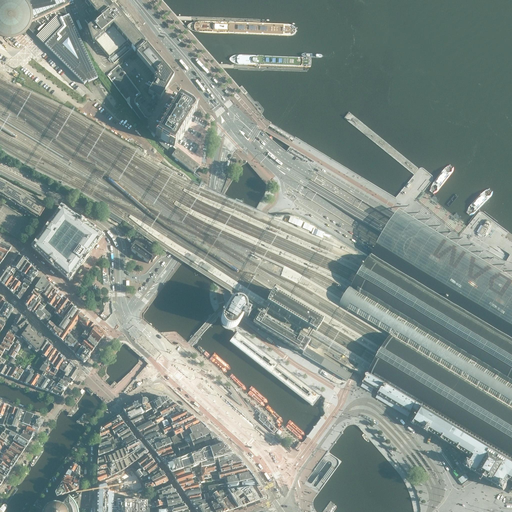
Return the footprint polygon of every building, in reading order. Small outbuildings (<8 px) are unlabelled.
[(5,35),(6,36),(6,37),(7,38),(8,38),(9,38),(10,38),(11,37),(11,36),(13,36),(16,35),(18,34),(20,33),(21,32),(22,31),(23,30),(24,29),(26,27),(41,42),(93,94),(84,74),(86,73),(87,74),(94,70),(82,45),(68,16),(67,17),(63,8),(69,6),(66,0),(0,0),(0,1),(2,3),(0,4),(0,32),(1,34),(2,34),(3,35),(5,35)] [(141,39),(123,18),(123,17),(121,19),(116,14),(114,16),(100,0),(83,0),(85,2),(89,7),(85,11),(90,16),(85,21),(89,27),(87,29),(88,33),(88,34),(89,34),(92,44),(95,42),(114,64),(131,49),(133,50),(134,52),(144,43),(143,41),(141,39)] [(173,77),(146,45),(145,46),(144,44),(145,43),(144,43),(134,52),(135,51),(137,53),(136,54),(155,76),(154,77),(154,78),(154,79),(154,80),(155,80),(155,81),(148,93),(153,96),(152,98),(152,99),(152,100),(153,100),(154,100),(155,100),(156,98),(159,100),(173,77)] [(131,97),(135,103),(134,101),(135,100),(136,98),(140,95),(124,73),(119,66),(106,76),(126,101),(131,97)] [(184,130),(197,107),(178,96),(160,127),(179,138),(182,133),(183,133),(184,133),(184,132),(185,132),(185,131),(184,130)] [(135,103),(131,97),(126,101),(132,109),(136,105),(135,103)] [(174,146),(179,138),(160,127),(155,135),(154,137),(161,144),(163,147),(170,152),(169,153),(172,155),(172,156),(176,150),(173,148),(173,146),(174,147),(174,146)] [(199,167),(177,149),(176,150),(172,156),(172,155),(171,156),(193,173),(194,174),(198,168),(199,167)] [(0,194),(2,195),(3,196),(3,195),(7,199),(8,199),(14,202),(20,192),(12,188),(7,185),(0,180),(0,194)] [(26,210),(32,200),(26,196),(20,192),(14,202),(19,206),(20,207),(20,206),(26,209),(26,210)] [(39,218),(45,209),(38,204),(32,200),(26,210),(31,214),(39,218)] [(69,281),(75,273),(80,265),(81,266),(83,263),(89,256),(88,255),(91,252),(90,252),(96,244),(96,245),(102,237),(87,226),(87,225),(83,223),(84,222),(83,221),(82,222),(81,221),(82,220),(80,219),(80,220),(76,217),(76,218),(61,207),(55,214),(56,215),(51,222),(50,221),(42,232),(43,233),(37,240),(37,239),(31,247),(45,259),(45,260),(55,269),(56,269),(69,281)] [(122,221),(109,213),(108,216),(120,224),(122,221)] [(511,285),(503,280),(441,243),(393,215),(369,253),(368,256),(347,287),(336,303),(390,335),(373,365),(368,374),(366,377),(363,382),(362,383),(363,383),(368,386),(373,389),(374,389),(375,390),(376,390),(379,392),(378,394),(390,401),(393,403),(395,405),(398,406),(401,408),(403,409),(410,413),(412,411),(416,413),(410,422),(415,425),(423,430),(424,430),(423,430),(425,431),(427,432),(426,432),(428,433),(429,432),(433,434),(433,435),(439,438),(438,438),(440,439),(441,439),(441,440),(442,441),(442,440),(444,441),(444,442),(445,441),(455,448),(456,449),(456,448),(457,449),(458,450),(459,450),(460,451),(460,452),(461,451),(471,457),(468,461),(464,467),(471,471),(471,470),(476,473),(481,476),(486,479),(492,483),(497,486),(497,487),(503,490),(507,485),(506,484),(509,480),(511,482),(511,285)] [(486,235),(491,226),(490,225),(490,224),(490,223),(490,222),(489,221),(488,221),(487,221),(486,221),(486,222),(485,223),(484,225),(478,234),(482,236),(484,234),(486,235)] [(511,234),(508,232),(496,223),(480,250),(511,269),(511,234)] [(152,253),(140,245),(135,242),(132,245),(132,246),(131,246),(130,246),(130,247),(132,247),(132,248),(130,250),(130,251),(148,264),(149,264),(150,262),(151,261),(151,262),(152,262),(153,262),(158,255),(154,253),(153,255),(151,254),(152,253)] [(11,249),(9,248),(0,244),(0,243),(0,248),(8,252),(11,249)] [(6,256),(8,252),(0,248),(0,262),(1,263),(4,260),(3,260),(6,256)] [(15,265),(20,258),(16,253),(16,254),(15,254),(13,256),(14,257),(11,261),(15,265)] [(192,255),(189,259),(198,265),(201,261),(192,255)] [(18,271),(25,262),(20,258),(15,265),(11,272),(12,273),(14,274),(16,270),(18,272),(18,271)] [(11,272),(15,265),(11,261),(6,268),(9,271),(11,272)] [(20,278),(21,276),(29,265),(25,262),(18,271),(20,273),(19,275),(17,273),(16,275),(20,278)] [(205,263),(203,268),(212,274),(215,270),(205,263)] [(26,277),(32,269),(29,265),(21,276),(23,278),(24,276),(26,277)] [(0,282),(1,283),(9,271),(6,268),(0,276),(0,282)] [(31,283),(37,275),(38,274),(37,273),(32,269),(26,277),(27,278),(26,280),(31,283)] [(12,273),(11,272),(9,271),(1,283),(4,285),(12,273)] [(7,288),(13,279),(12,278),(14,275),(14,274),(12,273),(4,285),(7,288)] [(10,292),(17,282),(20,278),(16,275),(13,279),(7,288),(10,292)] [(42,295),(49,285),(47,283),(43,278),(36,289),(34,291),(35,291),(40,296),(41,294),(42,295)] [(31,283),(26,280),(25,279),(23,282),(29,287),(31,283)] [(14,295),(20,286),(21,285),(17,282),(10,292),(14,295)] [(23,282),(21,285),(20,286),(26,291),(29,287),(23,282)] [(42,303),(52,288),(49,285),(42,295),(41,297),(38,301),(40,302),(42,303)] [(19,301),(26,291),(20,286),(14,295),(18,300),(19,301)] [(43,309),(47,304),(56,291),(52,288),(42,303),(40,305),(34,315),(40,322),(45,316),(41,312),(43,309)] [(251,325),(300,355),(302,353),(309,341),(305,339),(312,329),(315,331),(316,331),(318,327),(320,323),(322,319),(273,289),(270,293),(268,297),(266,301),(269,303),(262,313),(259,312),(252,324),(251,325)] [(41,297),(40,296),(35,291),(34,291),(31,295),(35,298),(36,300),(38,301),(41,297)] [(46,317),(60,296),(56,291),(47,304),(51,307),(47,313),(43,309),(41,312),(45,316),(46,317)] [(231,294),(232,301),(228,309),(224,315),(223,317),(222,318),(222,320),(222,322),(222,324),(223,326),(224,327),(226,328),(228,329),(229,329),(231,329),(233,329),(235,328),(236,327),(237,325),(242,317),(246,320),(254,308),(231,294)] [(28,308),(35,298),(31,295),(24,305),(28,308)] [(56,311),(64,299),(60,296),(46,317),(49,319),(51,317),(49,315),(53,309),(56,311)] [(31,312),(36,304),(34,303),(36,300),(35,298),(28,308),(31,312)] [(63,321),(73,307),(64,299),(56,311),(55,313),(63,321)] [(34,315),(40,305),(39,304),(40,302),(38,301),(36,304),(31,312),(34,315)] [(2,317),(9,306),(5,302),(5,303),(0,311),(0,316),(2,318),(2,317)] [(7,320),(13,311),(13,310),(9,306),(2,317),(7,320)] [(63,331),(64,330),(77,311),(73,307),(63,321),(58,328),(63,331)] [(85,341),(88,336),(95,327),(91,323),(82,315),(77,311),(64,330),(68,333),(71,328),(73,330),(75,326),(77,322),(82,327),(86,330),(81,337),(85,341)] [(24,321),(18,315),(14,323),(17,326),(24,321)] [(47,321),(49,319),(46,317),(45,316),(40,322),(44,325),(47,321)] [(20,330),(28,325),(24,321),(17,326),(15,328),(18,332),(21,330),(20,330)] [(18,332),(15,328),(17,326),(14,323),(10,330),(15,334),(18,332)] [(56,328),(50,323),(46,327),(52,333),(56,328)] [(21,337),(29,326),(28,325),(20,330),(21,330),(18,332),(16,334),(14,336),(19,339),(20,339),(21,337)] [(45,341),(29,326),(21,337),(37,353),(45,341)] [(97,344),(104,335),(95,327),(88,336),(97,344)] [(58,339),(62,333),(57,330),(56,328),(52,333),(58,339)] [(69,334),(68,333),(64,330),(63,331),(62,333),(58,339),(63,343),(69,334)] [(15,339),(13,338),(14,337),(8,333),(5,338),(12,343),(15,339)] [(71,351),(78,341),(69,334),(63,343),(71,351)] [(97,344),(88,336),(85,341),(94,349),(97,344)] [(319,398),(241,336),(233,345),(312,407),(319,398)] [(94,349),(85,341),(81,337),(79,341),(81,342),(82,341),(84,342),(82,344),(82,346),(86,350),(91,354),(94,349)] [(11,347),(13,343),(5,338),(0,347),(8,352),(10,348),(10,347),(11,347)] [(43,353),(49,345),(48,345),(45,341),(37,353),(34,359),(38,362),(41,357),(39,355),(41,352),(43,353)] [(78,341),(71,351),(75,355),(82,346),(82,344),(80,343),(81,342),(79,341),(78,341)] [(16,353),(20,346),(16,344),(12,350),(15,353),(16,353)] [(39,371),(52,348),(49,345),(43,353),(41,357),(38,362),(34,359),(29,366),(33,368),(32,370),(36,373),(37,370),(38,370),(39,371)] [(82,346),(75,355),(80,359),(86,350),(82,346)] [(351,375),(306,347),(302,354),(347,382),(348,380),(349,380),(352,375),(351,375)] [(43,373),(57,352),(53,349),(40,371),(43,373)] [(88,359),(90,356),(91,354),(86,350),(80,359),(83,362),(85,362),(87,359),(88,359)] [(54,377),(65,360),(61,356),(57,352),(43,373),(49,375),(54,377)] [(0,370),(4,364),(8,356),(9,354),(7,353),(6,356),(3,354),(4,355),(3,358),(1,357),(0,359),(0,370)] [(8,378),(16,364),(18,361),(13,359),(8,356),(4,364),(8,367),(7,368),(8,369),(4,376),(8,378)] [(61,375),(69,364),(65,360),(54,377),(59,380),(61,375)] [(13,380),(21,368),(16,364),(8,378),(13,380)] [(67,378),(74,368),(69,364),(61,375),(67,378)] [(18,382),(25,370),(21,368),(13,380),(18,382)] [(78,375),(77,374),(78,372),(74,368),(67,378),(72,380),(73,381),(74,381),(78,375)] [(34,388),(43,373),(40,371),(39,371),(38,370),(34,377),(28,386),(34,388)] [(28,386),(34,377),(32,375),(33,373),(31,372),(28,377),(24,384),(28,386)] [(39,389),(45,380),(49,375),(43,373),(34,388),(39,389)] [(45,380),(39,389),(40,390),(44,391),(50,382),(52,380),(54,377),(49,375),(45,380)] [(74,382),(72,381),(72,380),(67,378),(61,375),(59,380),(69,385),(71,386),(74,382)] [(24,384),(28,377),(23,376),(19,382),(24,384)] [(69,385),(59,380),(54,377),(52,380),(56,383),(56,384),(66,389),(69,385)] [(53,388),(55,385),(50,382),(44,391),(49,393),(53,388)] [(373,389),(363,383),(361,387),(371,393),(373,389)] [(66,389),(56,384),(55,385),(53,388),(63,393),(66,389)] [(63,393),(53,388),(49,393),(53,394),(53,395),(56,397),(56,396),(60,397),(63,393)] [(242,407),(233,395),(232,394),(230,396),(241,407),(242,407)] [(390,401),(378,394),(376,398),(408,417),(410,413),(403,409),(401,408),(398,406),(395,405),(393,403),(390,401)] [(161,407),(161,406),(162,405),(159,399),(158,400),(159,400),(158,400),(152,403),(157,413),(160,411),(159,408),(161,407)] [(151,410),(149,405),(147,406),(146,404),(147,403),(146,401),(145,400),(142,400),(136,403),(139,408),(139,407),(140,409),(141,409),(143,414),(151,410)] [(163,410),(173,405),(173,404),(169,401),(165,404),(162,405),(161,406),(161,407),(163,410)] [(258,412),(246,401),(256,415),(257,413),(258,412)] [(157,413),(152,403),(149,405),(151,410),(143,414),(145,418),(146,418),(157,413)] [(154,420),(178,408),(173,404),(173,405),(163,410),(160,411),(157,413),(146,418),(149,422),(154,420)] [(134,410),(132,406),(125,409),(123,410),(123,411),(126,414),(134,410)] [(0,425),(4,428),(11,409),(6,407),(0,423),(1,423),(0,424),(0,425)] [(164,428),(190,416),(183,411),(178,408),(154,420),(156,425),(161,422),(164,428)] [(10,430),(17,411),(11,409),(4,428),(5,428),(5,429),(10,430)] [(130,420),(143,414),(141,409),(140,409),(135,412),(134,410),(126,414),(130,420)] [(30,443),(29,442),(32,439),(18,433),(19,430),(17,429),(19,423),(38,430),(44,421),(36,417),(23,413),(17,411),(10,430),(5,429),(5,428),(4,428),(4,429),(0,427),(0,440),(22,454),(25,449),(28,444),(29,445),(30,443)] [(267,419),(267,416),(265,416),(262,413),(261,414),(258,417),(260,418),(258,420),(263,424),(267,419)] [(143,419),(145,418),(143,414),(130,420),(132,423),(133,425),(143,419)] [(111,427),(121,421),(118,416),(115,419),(109,423),(111,427)] [(172,431),(195,420),(190,416),(164,428),(160,430),(162,435),(165,434),(172,431)] [(136,429),(149,422),(146,418),(145,418),(143,419),(133,425),(136,429)] [(277,430),(271,425),(269,423),(268,421),(267,419),(263,424),(274,433),(277,430)] [(139,433),(156,425),(154,420),(149,422),(136,429),(139,433)] [(174,436),(201,424),(195,420),(172,431),(174,436)] [(112,431),(124,425),(121,421),(111,427),(110,427),(112,431)] [(143,438),(160,430),(164,428),(161,422),(156,425),(139,433),(143,438)] [(34,435),(38,430),(19,423),(17,429),(19,430),(18,433),(32,439),(34,435)] [(183,451),(184,454),(183,454),(185,457),(222,444),(216,439),(211,434),(201,424),(174,436),(172,437),(175,442),(173,443),(175,447),(175,448),(176,448),(174,449),(175,451),(176,454),(183,451)] [(116,434),(126,428),(124,425),(112,431),(111,432),(111,433),(113,432),(115,435),(116,434)] [(113,436),(111,433),(111,432),(112,431),(110,427),(105,430),(100,433),(99,438),(99,439),(99,442),(99,445),(107,442),(107,439),(109,437),(113,436)] [(115,440),(129,432),(126,428),(116,434),(118,437),(115,439),(115,440)] [(147,443),(162,435),(160,430),(143,438),(147,443)] [(123,441),(132,436),(129,432),(115,440),(114,441),(115,444),(123,441)] [(150,447),(167,439),(165,434),(162,435),(147,443),(150,447)] [(126,446),(136,440),(132,436),(123,441),(126,446)] [(154,452),(173,443),(171,438),(167,439),(150,447),(154,452)] [(22,454),(0,440),(0,446),(2,448),(6,450),(18,458),(22,454)] [(99,450),(114,445),(113,441),(113,440),(111,441),(107,442),(99,445),(99,450)] [(126,446),(123,441),(115,444),(117,450),(126,446)] [(171,450),(170,449),(175,447),(173,443),(154,452),(158,456),(171,450)] [(198,464),(232,455),(233,455),(229,451),(229,450),(228,451),(226,448),(226,447),(225,448),(222,444),(185,457),(165,465),(171,474),(188,468),(188,469),(197,467),(197,465),(198,464)] [(148,511),(147,510),(147,502),(143,502),(143,501),(139,501),(139,497),(138,497),(120,500),(119,500),(119,501),(117,501),(117,502),(113,502),(113,497),(113,494),(115,494),(118,493),(118,494),(126,493),(126,494),(130,493),(130,492),(138,490),(143,489),(139,479),(136,475),(135,476),(133,471),(130,472),(129,470),(119,477),(119,476),(118,473),(121,472),(139,459),(135,454),(144,450),(140,445),(131,449),(127,451),(126,449),(119,451),(102,458),(98,459),(98,466),(98,471),(97,476),(97,482),(98,482),(106,479),(107,478),(110,477),(116,475),(116,477),(117,478),(98,487),(97,492),(98,492),(98,493),(97,493),(97,500),(96,511),(148,511)] [(113,451),(117,450),(114,445),(99,450),(98,457),(101,456),(113,451)] [(18,458),(6,450),(4,453),(1,451),(2,448),(0,446),(0,453),(2,455),(15,463),(18,458)] [(30,465),(30,466),(31,466),(31,467),(32,466),(33,466),(34,465),(35,464),(45,449),(41,447),(32,461),(31,463),(30,464),(30,465)] [(173,456),(171,453),(175,451),(174,449),(171,450),(158,456),(161,460),(173,456)] [(139,459),(146,454),(147,453),(144,450),(135,454),(139,459)] [(165,465),(185,457),(183,454),(184,454),(183,451),(176,454),(173,456),(161,460),(165,465)] [(9,472),(0,465),(0,460),(1,461),(1,460),(12,468),(15,463),(2,455),(1,457),(0,456),(0,473),(6,477),(7,478),(8,476),(7,475),(9,472)] [(141,468),(151,460),(149,455),(143,460),(137,464),(141,468)] [(200,469),(237,459),(232,455),(198,464),(200,469)] [(212,478),(218,477),(217,474),(215,474),(215,471),(217,470),(216,469),(241,463),(237,459),(200,469),(200,471),(201,473),(202,478),(200,478),(201,484),(204,483),(212,481),(212,478)] [(12,468),(1,460),(1,461),(0,460),(0,465),(9,472),(12,468)] [(147,470),(154,464),(151,460),(141,468),(140,468),(140,469),(139,470),(138,470),(135,473),(139,478),(143,476),(143,477),(146,475),(145,474),(143,472),(147,470)] [(73,474),(78,467),(77,467),(79,465),(75,462),(73,465),(69,472),(73,474)] [(217,474),(245,467),(241,463),(216,469),(217,470),(215,471),(215,474),(217,474)] [(146,475),(157,468),(154,464),(147,470),(148,471),(145,474),(146,475)] [(19,482),(18,483),(18,484),(18,485),(19,485),(20,485),(21,485),(22,484),(23,482),(32,469),(29,466),(19,480),(19,482)] [(83,475),(83,469),(81,469),(81,468),(79,467),(79,468),(78,467),(73,474),(79,477),(79,475),(83,475)] [(226,478),(249,473),(245,467),(217,474),(218,477),(219,480),(226,478)] [(149,480),(161,473),(157,468),(146,475),(143,477),(140,479),(142,481),(148,478),(149,480)] [(190,474),(188,469),(171,475),(174,479),(190,474)] [(476,473),(471,470),(471,471),(470,471),(497,487),(497,486),(492,483),(486,479),(481,476),(476,473)] [(79,477),(73,474),(69,472),(66,476),(73,480),(79,481),(79,477)] [(153,482),(164,477),(161,473),(149,480),(143,484),(144,486),(152,482),(153,482)] [(197,479),(200,478),(202,478),(201,473),(199,473),(199,474),(196,475),(196,476),(194,477),(193,473),(190,474),(174,479),(175,479),(177,483),(197,479)] [(228,485),(254,480),(249,473),(226,478),(219,480),(212,481),(204,483),(201,484),(202,489),(205,489),(228,485)] [(78,486),(79,483),(79,481),(73,480),(66,476),(64,480),(70,483),(71,481),(73,482),(72,484),(78,486)] [(155,487),(167,482),(164,477),(153,482),(152,482),(155,487)] [(202,489),(201,484),(200,478),(197,479),(177,483),(181,488),(183,493),(202,489)] [(70,483),(64,480),(64,479),(61,482),(62,483),(67,485),(74,488),(78,486),(72,484),(70,483)] [(251,487),(258,486),(254,480),(228,485),(205,489),(207,494),(216,493),(221,492),(226,491),(251,487)] [(66,494),(61,483),(55,493),(57,497),(66,494)] [(70,492),(67,485),(62,483),(61,483),(66,494),(70,492)] [(14,486),(6,500),(10,503),(18,489),(14,486)] [(158,494),(173,490),(171,487),(169,486),(157,492),(158,494)] [(265,498),(261,491),(258,486),(251,487),(259,500),(265,498)] [(259,500),(251,487),(226,491),(227,493),(237,508),(249,504),(259,500)] [(159,502),(156,492),(151,493),(151,496),(153,496),(154,501),(148,502),(148,504),(159,502)] [(233,510),(222,494),(221,492),(216,493),(228,511),(233,510)] [(78,511),(79,508),(80,509),(81,505),(79,505),(81,493),(69,498),(62,505),(61,505),(60,504),(59,504),(58,503),(57,503),(56,503),(55,503),(54,503),(53,503),(52,503),(51,504),(50,504),(49,504),(48,505),(47,505),(46,506),(46,507),(45,507),(45,508),(44,508),(43,509),(43,510),(43,511),(42,511),(78,511)] [(225,511),(228,511),(216,493),(207,494),(204,494),(203,495),(204,497),(205,498),(206,501),(208,500),(213,499),(221,511),(225,511)] [(237,508),(227,493),(222,494),(233,510),(237,508)] [(151,508),(181,502),(178,498),(160,502),(159,502),(148,504),(149,509),(151,508)] [(210,504),(209,502),(208,502),(208,500),(206,501),(205,498),(199,499),(189,501),(192,506),(194,508),(210,504)] [(221,511),(213,499),(208,500),(208,502),(209,502),(210,504),(212,506),(208,507),(209,511),(221,511)] [(0,511),(3,511),(8,506),(8,505),(8,504),(7,503),(6,503),(6,502),(5,502),(5,503),(4,503),(3,504),(0,508),(0,511)] [(166,509),(183,505),(181,502),(151,508),(150,511),(155,511),(166,509)]
